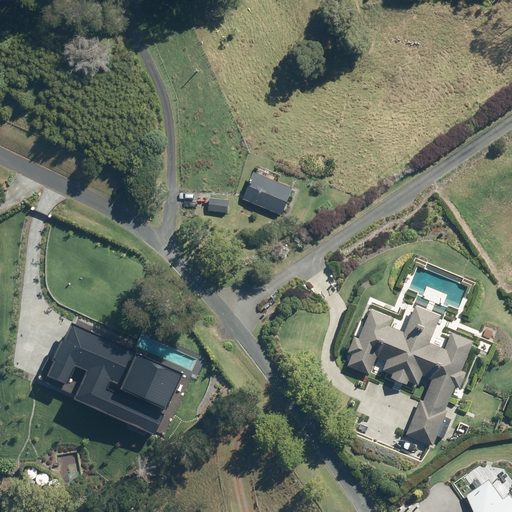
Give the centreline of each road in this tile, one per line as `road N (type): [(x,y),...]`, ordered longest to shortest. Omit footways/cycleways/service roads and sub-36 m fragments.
road 1 (unclassified): [(0,154),(137,224),(187,266),(363,511)]
road 2 (unknown): [(161,242),(161,97),(114,0)]
